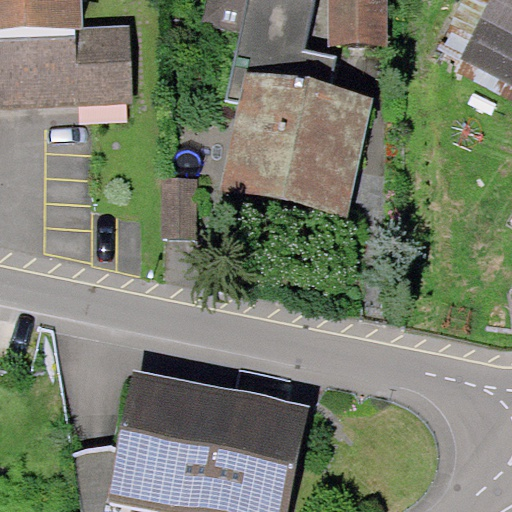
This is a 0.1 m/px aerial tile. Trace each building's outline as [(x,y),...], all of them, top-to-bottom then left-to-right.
[(90,0),(0,0),(0,112),(94,110),(90,0)] [(211,0),(204,29),(240,37),(231,82),(247,85),(222,197),(351,224),(379,111),(332,99),(341,67),(311,56),(320,7),(300,0),(211,0)] [(392,0),(331,0),(330,50),(391,51),(392,0)] [(511,0),(497,0),(461,61),(511,88),(511,0)] [(305,511),(321,426),(144,394),(123,511),(305,511)]
